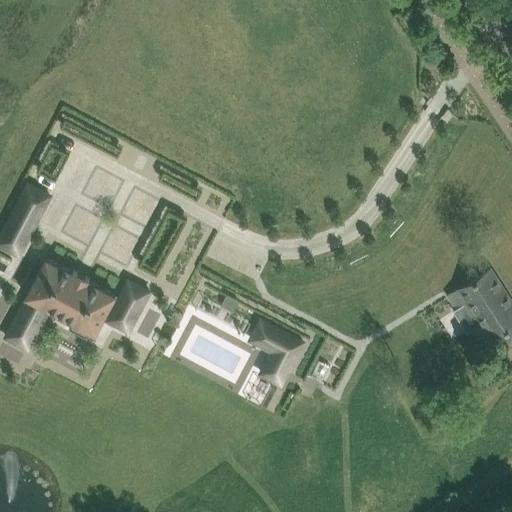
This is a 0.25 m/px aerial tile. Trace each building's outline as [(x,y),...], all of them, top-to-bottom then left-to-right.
[(45,144),(34,167),(58,178),(69,155),(45,144)] [(196,190),(202,179),(167,161),(162,172),(196,190)] [(11,216),(1,234),(2,234),(4,231),(24,242),(22,245),(23,245),(33,228),(11,216)] [(6,335),(6,336),(7,336),(27,347),(28,348),(28,347),(28,346),(38,327),(39,327),(39,326),(38,325),(38,326),(36,325),(38,322),(37,322),(45,307),(45,308),(46,306),(49,308),(73,321),(69,328),(87,337),(90,330),(95,332),(103,317),(107,319),(108,320),(109,319),(109,318),(115,306),(135,317),(150,291),(128,279),(119,296),(115,294),(116,293),(89,279),(90,277),(74,269),(73,270),(46,256),(41,266),(36,276),(32,273),(31,273),(22,288),(28,291),(25,295),(27,296),(17,315),(7,335),(6,335)] [(511,325),(511,303),(489,269),(473,280),(446,298),(456,312),(468,304),(491,340),(505,330),(511,325)] [(226,294),(221,304),(234,311),(239,301),(226,294)] [(261,318),(256,329),(257,329),(262,320),(282,331),(272,350),(261,372),(281,383),(303,341),(261,318)] [(405,511),(411,511),(478,470),(474,462),(511,438),(511,390),(381,473),(405,511)]
